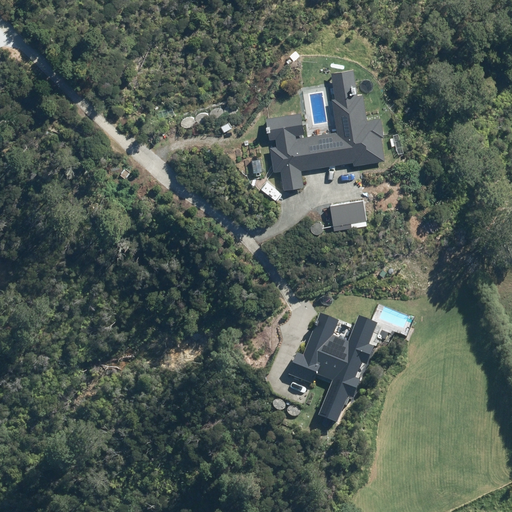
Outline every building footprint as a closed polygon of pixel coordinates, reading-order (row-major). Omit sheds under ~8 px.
[(280,171),(283,189),(303,186),(301,170),(353,162),(353,166),(384,161),(380,137),(383,136),(380,118),(366,121),(362,93),(356,94),(352,69),(331,72),(335,98),(332,99),(337,132),(296,138),(295,134),(303,132),(300,113),(265,118),(269,139),(275,138),(276,146),(269,147),(273,172),(280,171)] [(358,175),(358,171),(350,171),(350,184),(363,184),(363,175),(358,175)] [(275,193),(260,180),(254,187),(270,200),(275,193)] [(363,200),(330,206),(333,225),(366,220),(363,200)] [(369,345),(378,324),(359,316),(354,329),(319,315),(302,356),(296,354),(287,376),(312,386),(316,375),(332,382),(318,416),(336,424),(347,398),(351,399),(359,380),(353,378),(359,363),(366,365),(373,347),(369,345)]
